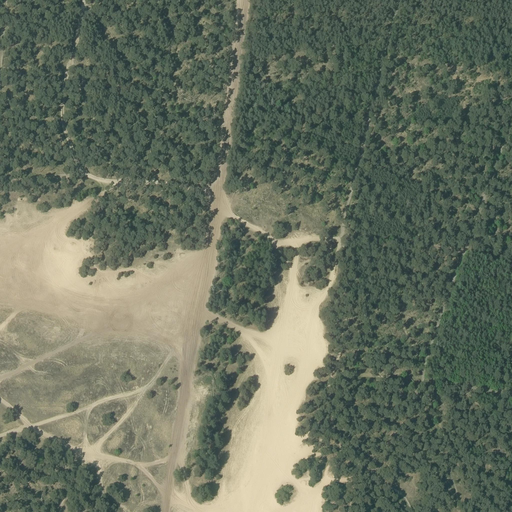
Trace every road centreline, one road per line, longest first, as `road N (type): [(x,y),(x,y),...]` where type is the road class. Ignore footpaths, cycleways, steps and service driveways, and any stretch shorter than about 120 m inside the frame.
road 1 (track): [(167,511),(247,0)]
road 2 (track): [(218,194),(101,181),(81,168),(64,130),(86,0)]
road 3 (track): [(464,253),(398,440),(378,462),(358,464)]
road 4 (track): [(343,235),(401,0)]
road 5 (track): [(0,300),(107,317),(190,356)]
road 6 (track): [(511,122),(464,253)]
